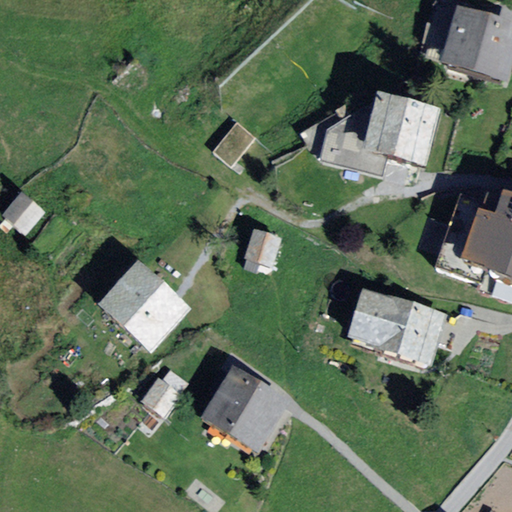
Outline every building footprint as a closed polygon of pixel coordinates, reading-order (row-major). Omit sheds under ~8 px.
[(507,39),(446,14),(426,64),(487,88),(507,39)] [(409,164),(421,115),(374,103),(362,153),(409,164)] [(237,118),(214,147),(233,162),(256,132),(237,118)] [(18,187),(2,214),(30,231),(46,204),(18,187)] [(511,211),(489,203),(460,282),(503,298),(511,301),(511,211)] [(273,245),(246,234),(236,262),(263,272),(273,245)] [(178,311),(133,270),(94,313),(139,354),(178,311)] [(433,326),(357,301),(344,342),(420,367),(433,326)] [(277,408),(224,369),(192,412),(245,451),(277,408)] [(167,414),(183,389),(158,373),(142,397),(167,414)]
